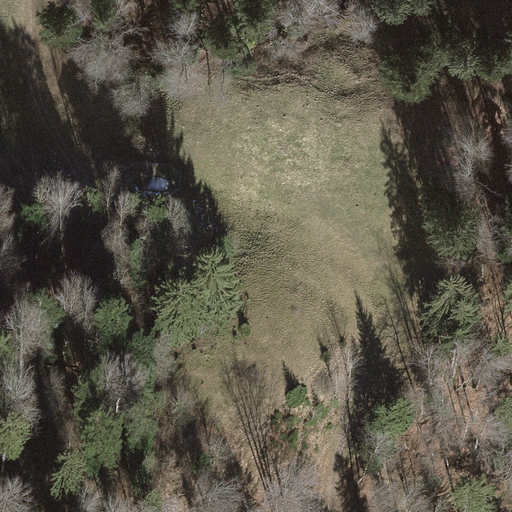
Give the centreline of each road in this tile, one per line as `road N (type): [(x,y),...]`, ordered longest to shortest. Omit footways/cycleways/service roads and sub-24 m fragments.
road 1 (track): [(334,511),(343,436),(382,382),(398,336),(399,308),(365,233),(328,210),(151,157),(78,171)]
road 2 (track): [(0,172),(52,212),(72,214),(85,199),(35,87),(29,0)]
